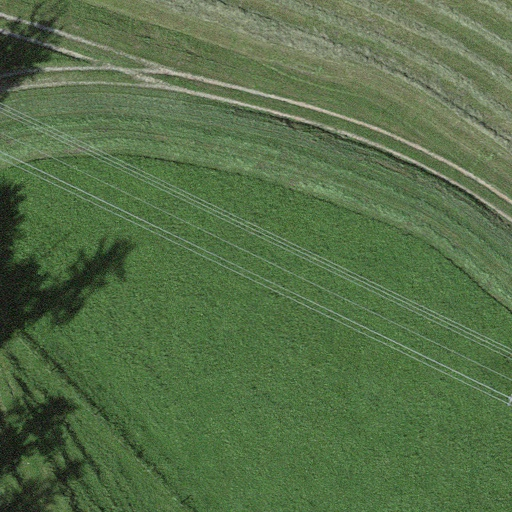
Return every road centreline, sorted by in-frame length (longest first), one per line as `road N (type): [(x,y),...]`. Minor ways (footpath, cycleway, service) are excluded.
road 1 (track): [(511,218),(468,185),(316,116),(141,77)]
road 2 (track): [(141,77),(0,25)]
road 3 (track): [(0,90),(50,79),(141,77)]
